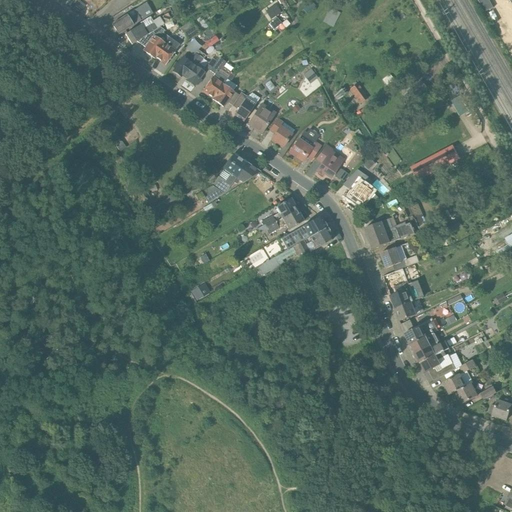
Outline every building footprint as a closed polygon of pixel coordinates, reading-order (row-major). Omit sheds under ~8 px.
[(314,0),(302,9),(306,14),(317,5),(314,0)] [(478,0),(482,11),(491,8),(488,0),(478,0)] [(86,6),(80,1),(74,7),(80,13),(86,6)] [(119,35),(127,30),(152,13),(146,3),(134,11),(137,15),(129,20),(127,16),(112,25),(119,35)] [(276,4),(271,8),(277,17),(283,13),(276,4)] [(330,8),(323,22),(331,27),(333,22),(334,23),(339,13),(330,8)] [(276,18),(269,24),(274,31),(281,24),(276,18)] [(183,34),(195,26),(191,21),(180,29),(183,34)] [(125,35),(132,45),(142,39),(157,29),(153,24),(144,30),(141,25),(125,35)] [(143,51),(155,59),(156,58),(169,38),(163,33),(164,31),(160,28),(157,29),(142,39),(149,44),(143,51)] [(222,32),(216,36),(215,36),(205,43),(209,48),(219,41),(225,36),(222,32)] [(169,38),(156,58),(161,62),(161,63),(165,66),(179,45),(169,38)] [(191,63),(182,57),(178,64),(177,63),(173,68),(175,69),(173,72),(180,77),(182,76),(185,78),(202,53),(197,51),(195,54),(194,54),(190,60),(192,61),(191,63)] [(206,56),(202,53),(185,78),(188,80),(186,82),(194,87),(196,84),(198,85),(201,80),(200,79),(205,73),(196,67),(198,65),(200,66),(204,60),(203,59),(206,56)] [(207,94),(213,98),(223,85),(223,84),(227,79),(219,73),(225,63),(220,59),(217,62),(210,72),(214,75),(202,92),(207,95),(207,94)] [(311,69),(303,75),(309,84),(318,78),(311,69)] [(231,82),(234,78),(235,76),(233,74),(231,73),(227,79),(231,82)] [(421,81),(404,96),(416,109),(432,94),(421,81)] [(233,91),(227,87),(223,84),(223,85),(213,98),(212,100),(223,107),(229,99),(234,92),(233,91)] [(357,85),(349,91),(359,105),(368,99),(357,85)] [(456,85),(452,89),(452,90),(457,95),(461,91),(459,89),(458,87),(456,85)] [(244,122),(249,114),(260,99),(252,94),(247,98),(239,93),(236,97),(230,105),(238,110),(234,115),(244,122)] [(270,109),(262,104),(248,125),(261,134),(274,116),(268,112),(270,109)] [(298,104),(291,109),(295,114),(301,109),(298,104)] [(282,148),(288,140),(292,134),(281,127),(284,123),(278,119),(275,123),(269,131),(275,135),(271,140),(282,148)] [(307,133),(305,132),(295,145),(290,154),(302,162),(308,154),(313,157),(321,146),(315,142),(317,140),(307,133)] [(331,179),(336,171),(342,162),(329,154),(332,149),(327,146),(322,152),(316,160),(322,164),(316,172),(322,176),(324,174),(331,179)] [(455,161),(448,148),(409,168),(415,178),(416,181),(455,161)] [(204,198),(207,203),(226,191),(232,182),(246,164),(234,155),(223,170),(230,175),(225,182),(218,177),(212,187),(196,196),(199,201),(204,198)] [(243,184),(251,178),(259,173),(246,164),(232,182),(226,191),(207,203),(208,204),(227,192),(233,183),(236,185),(239,182),(243,184)] [(343,182),(348,175),(340,169),(335,176),(343,182)] [(370,183),(363,178),(359,185),(352,180),(347,187),(354,192),(351,196),(362,204),(372,191),(367,188),(370,183)] [(404,195),(411,191),(414,197),(423,192),(416,181),(415,178),(406,183),(399,187),(404,195)] [(259,233),(297,211),(290,200),(275,208),(278,214),(262,223),(263,226),(257,229),(259,233)] [(455,206),(439,215),(444,225),(461,215),(455,206)] [(150,209),(145,212),(147,216),(152,213),(156,211),(153,207),(150,209)] [(285,225),(288,231),(303,222),(297,211),(259,233),(261,236),(267,232),(268,235),(285,225)] [(150,222),(146,216),(142,219),(145,225),(150,222)] [(302,227),(294,232),(301,243),(304,241),(306,234),(308,239),(326,228),(324,223),(323,223),(320,217),(311,221),(302,226),(302,227)] [(373,250),(382,247),(415,234),(410,223),(406,225),(405,223),(393,228),(390,219),(374,226),(365,229),(373,250)] [(152,221),(145,226),(149,232),(156,227),(156,226),(158,225),(155,220),(152,222),(152,221)] [(446,226),(450,233),(461,227),(456,220),(446,226)] [(301,243),(291,248),(296,257),(301,254),(303,257),(315,250),(324,245),(332,240),(329,234),(330,234),(326,228),(308,239),(310,243),(306,245),(304,241),(301,243)] [(508,246),(511,243),(511,232),(503,236),(508,246)] [(386,269),(402,263),(396,248),(381,254),(386,269)] [(291,256),(288,250),(284,252),(283,253),(275,258),(257,269),(261,277),(284,264),(282,260),(291,256)] [(205,252),(199,255),(204,264),(210,261),(205,252)] [(405,261),(408,267),(419,263),(416,256),(405,261)] [(386,283),(392,280),(389,273),(383,276),(386,283)] [(395,310),(412,303),(408,291),(411,289),(408,282),(404,284),(394,287),(397,295),(390,297),(395,310)] [(204,284),(191,292),(197,302),(210,294),(204,284)] [(503,293),(495,298),(500,305),(508,301),(503,293)] [(448,302),(450,306),(463,299),(461,295),(448,302)] [(400,322),(416,315),(412,303),(395,310),(400,322)] [(426,337),(421,326),(405,335),(410,346),(426,338),(426,337)] [(409,346),(414,356),(439,343),(434,333),(426,337),(426,338),(410,346),(409,346)] [(439,343),(414,356),(419,365),(444,352),(449,349),(445,343),(440,345),(439,343)] [(424,374),(428,372),(433,382),(455,370),(452,364),(442,369),(440,365),(441,365),(439,362),(447,357),(444,352),(419,365),(424,374)] [(473,361),(459,368),(462,374),(476,367),(473,361)] [(455,393),(466,387),(460,374),(443,383),(450,395),(455,393)] [(462,405),(478,396),(471,384),(466,387),(455,393),(462,405)] [(480,394),(483,400),(496,394),(493,388),(480,394)] [(497,400),(495,406),(491,405),(489,413),(493,414),(492,416),(506,421),(511,405),(497,400)] [(461,508),(476,491),(471,487),(455,503),(461,508)]
